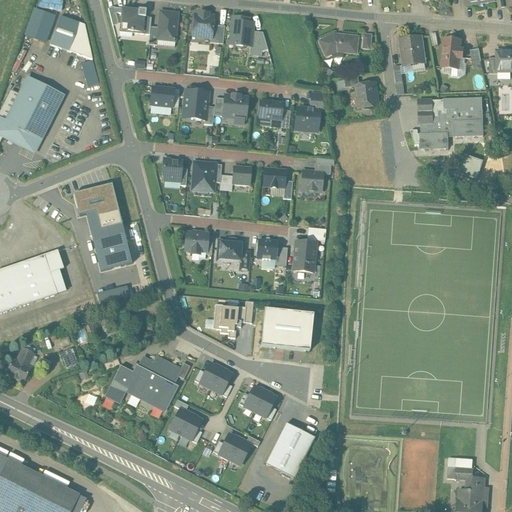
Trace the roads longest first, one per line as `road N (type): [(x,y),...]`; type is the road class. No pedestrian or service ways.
road 1 (residential): [(151,219),(186,336),(294,387)]
road 2 (residential): [(292,92),(113,73)]
road 3 (residential): [(212,0),(381,17)]
road 4 (residential): [(381,17),(404,178)]
road 5 (residential): [(131,148),(292,162)]
road 6 (residential): [(0,196),(131,148)]
road 7 (residential): [(151,219),(284,231)]
road 8 (residential): [(381,17),(511,30)]
road 9 (primary): [(0,401),(115,458)]
